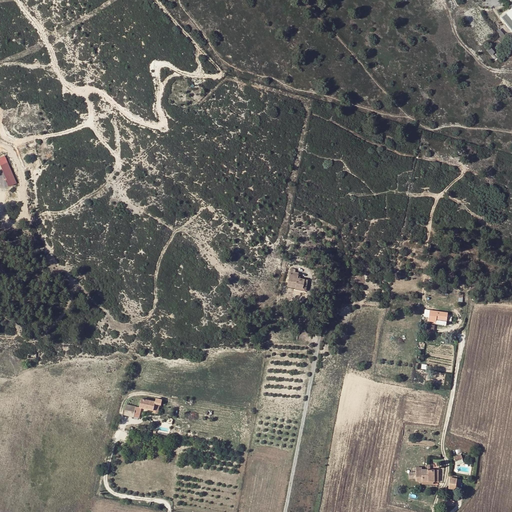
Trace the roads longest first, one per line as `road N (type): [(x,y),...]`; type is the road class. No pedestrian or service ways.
road 1 (track): [(91,124),(120,163),(121,197),(173,230),(146,317),(119,326),(81,281),(70,287)]
road 2 (track): [(0,336),(31,341),(59,318),(70,287),(47,261),(38,220),(28,217),(15,145),(0,124)]
road 3 (track): [(432,511),(464,319),(473,303),(511,302)]
road 4 (track): [(167,511),(165,501),(113,499),(104,479),(118,422),(175,430),(176,474)]
road 5 (track): [(117,106),(155,126),(160,84),(174,74),(201,77),(189,38),(150,0)]
road 6 (track): [(284,511),(319,324)]
road 7 (track): [(53,65),(89,104),(91,124),(15,145)]
road 8 (track): [(0,66),(53,65),(17,0)]
